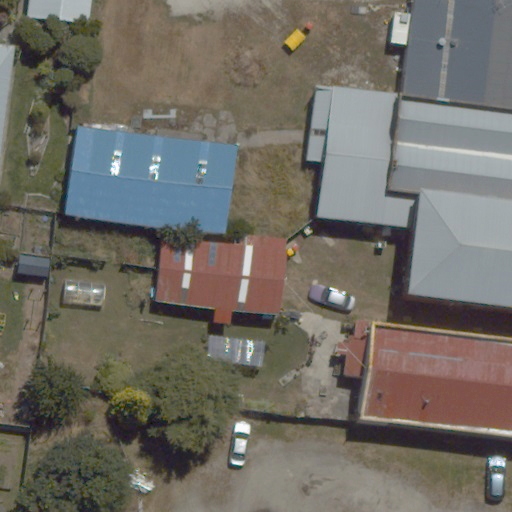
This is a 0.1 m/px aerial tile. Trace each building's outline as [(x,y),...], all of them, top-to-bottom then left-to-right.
[(94,0),(31,0),(30,16),(93,20),(94,0)] [(402,6),(511,20),(511,0),(401,0),(401,6),(402,6)] [(401,6),(381,143),(511,159),(511,20),(402,6),(401,6)] [(19,42),(0,39),(0,167),(7,169),(19,42)] [(241,148),(75,130),(65,215),(232,233),(241,148)] [(403,231),(511,245),(511,159),(381,143),(329,136),(312,261),(390,271),(395,230),(403,231)] [(511,245),(403,231),(388,342),(511,358),(511,245)] [(285,252),(161,239),(154,300),(278,313),(285,252)] [(511,397),(363,378),(352,460),(511,481),(511,397)] [(105,511),(107,506),(39,497),(37,511),(105,511)]
